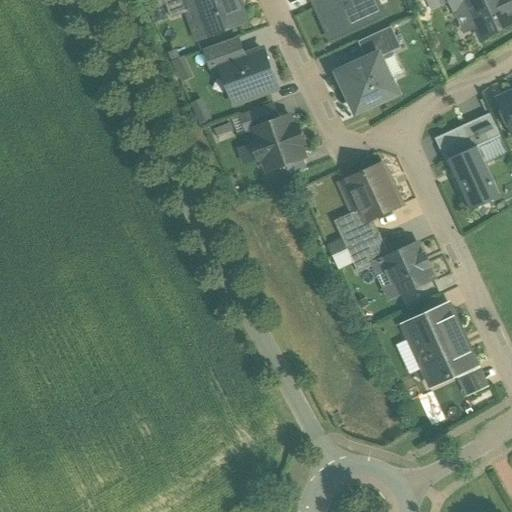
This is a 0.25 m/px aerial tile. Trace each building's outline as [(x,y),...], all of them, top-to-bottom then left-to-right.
[(165,0),(172,18),(198,9),(194,0),(165,0)] [(194,0),(198,9),(208,36),(246,22),(238,0),(194,0)] [(312,0),(330,39),(386,14),(379,0),(312,0)] [(449,0),(455,13),(468,7),(465,1),(467,0),(449,0)] [(467,0),(465,1),(468,7),(482,38),(511,24),(511,11),(506,0),(467,0)] [(360,42),(369,60),(380,55),(380,57),(400,48),(391,28),(360,42)] [(237,38),(206,49),(213,69),(222,66),(221,65),(244,57),(237,38)] [(244,57),(221,65),(222,66),(236,104),(277,89),(263,50),(244,57)] [(369,60),(340,73),(358,112),(397,94),(380,57),(380,55),(369,60)] [(511,95),(499,101),(511,130),(511,95)] [(274,103),(241,116),(247,134),(254,131),(253,130),(280,120),(274,103)] [(497,135),(489,116),(437,137),(453,177),(458,175),(449,155),(477,143),(497,135)] [(280,120),(253,130),(254,131),(258,142),(254,144),(260,161),(264,159),(268,171),(306,158),(301,146),(305,144),(299,128),(295,129),(291,117),(280,120)] [(458,175),(472,209),(500,197),(477,143),(449,155),(458,175)] [(383,164),(348,180),(361,209),(367,221),(373,219),(402,205),(383,164)] [(361,209),(335,221),(348,250),(380,235),(373,219),(367,221),(361,209)] [(380,235),(348,250),(358,273),(374,266),(373,264),(390,257),(380,235)] [(390,257),(373,264),(374,266),(378,275),(389,270),(400,294),(433,279),(428,267),(430,266),(425,255),(423,256),(418,244),(390,257)] [(450,306),(402,328),(431,391),(479,369),(450,306)]
